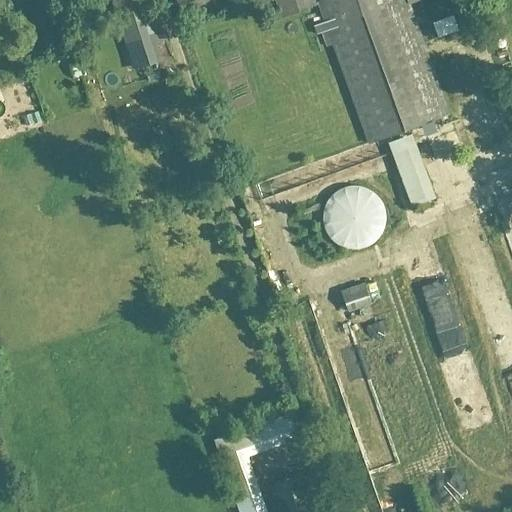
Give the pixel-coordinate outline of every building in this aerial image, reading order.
[(105,0),(107,3),(115,0),(137,70),(156,64),(135,0),(105,0)] [(174,0),(184,26),(241,5),(238,0),(174,0)] [(310,0),(272,0),(279,18),(313,6),(310,0)] [(326,0),(315,4),(322,24),(312,27),(315,36),(320,34),(325,48),(333,45),(367,144),(446,115),(404,0),(326,0)] [(456,32),(451,17),(431,25),(436,39),(456,32)] [(147,83),(159,79),(156,70),(144,74),(147,83)] [(482,124),(463,77),(442,86),(460,133),(482,124)] [(409,136),(386,145),(410,204),(431,196),(409,136)] [(380,236),(384,220),(381,206),(371,193),(355,187),(341,189),(327,199),(320,212),(321,227),(327,241),(340,249),(354,252),(369,247),(380,236)] [(345,266),(367,261),(365,252),(343,257),(345,266)] [(248,431),(254,449),(274,442),(267,424),(248,431)] [(235,503),(254,496),(239,454),(233,436),(214,443),(235,503)] [(275,505),(267,508),(268,511),(315,511),(303,476),(290,481),(289,476),(284,478),(285,482),(270,488),(275,505)]
